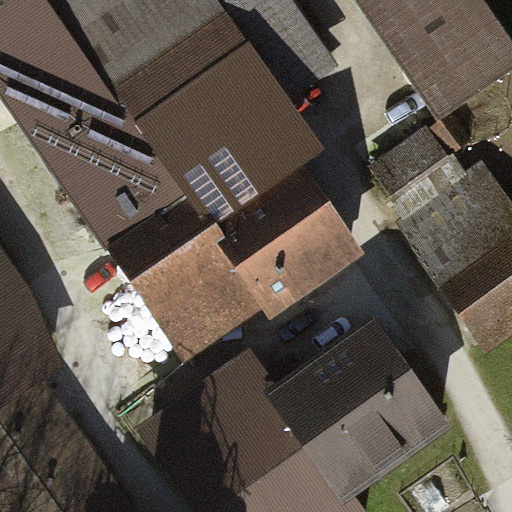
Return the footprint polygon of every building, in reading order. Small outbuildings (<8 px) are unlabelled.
[(0,0),(0,84),(187,350),(264,296),(275,311),(354,256),(294,171),(215,226),(194,197),(185,203),(41,0),(0,0)] [(211,0),(54,0),(176,176),(328,71),(279,0),(225,0),(216,6),(211,0)] [(364,0),(443,115),(511,68),(511,57),(472,0),(364,0)] [(452,119),(433,131),(451,157),(469,144),(452,119)] [(429,133),(376,170),(394,196),(447,159),(429,133)] [(424,253),(486,342),(511,324),(511,217),(500,200),(424,253)] [(0,237),(0,511),(139,511),(52,386),(71,373),(43,299),(0,237)] [(250,364),(146,438),(199,511),(358,511),(349,498),(447,429),(376,330),(277,401),(250,364)]
